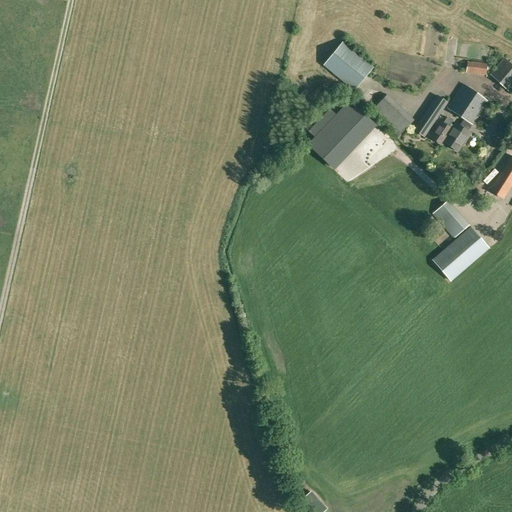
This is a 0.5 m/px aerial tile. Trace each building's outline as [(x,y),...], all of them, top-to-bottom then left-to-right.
[(355,90),(374,67),(343,41),(324,65),(355,90)] [(509,92),(511,88),(511,64),(504,57),(490,74),(509,92)] [(486,76),(488,64),(468,61),(466,73),(486,76)] [(464,119),(471,123),(472,124),(488,101),(464,84),(448,108),(464,119)] [(401,133),(414,120),(387,95),(375,108),(401,133)] [(448,103),(438,96),(415,130),(424,137),(448,103)] [(456,123),(454,126),(451,124),(453,121),(447,117),(443,123),(441,122),(431,138),(434,140),(435,141),(437,143),(439,143),(442,145),(444,142),(447,145),(448,147),(452,150),(454,149),(458,151),(462,145),(463,146),(472,132),(469,130),(472,126),(470,125),(471,123),(464,119),(460,126),(456,123)] [(511,184),(511,154),(496,179),(510,188),(511,184)] [(447,201),(434,213),(455,237),(469,225),(453,207),(453,208),(447,201)] [(489,248),(471,228),(433,260),(451,281),(489,248)] [(492,242),(503,254),(506,250),(495,239),(492,242)]
